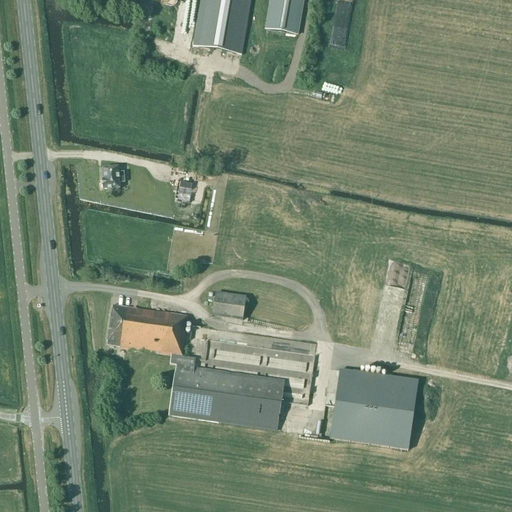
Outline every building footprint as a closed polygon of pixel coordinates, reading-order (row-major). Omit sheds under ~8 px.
[(200,0),(193,48),(241,57),(250,0),(200,0)] [(269,0),(264,31),(297,37),(303,0),(269,0)] [(119,189),(118,184),(124,183),(123,173),(118,174),(117,169),(103,170),(104,181),(102,181),(102,191),(119,189)] [(397,293),(397,280),(382,279),(382,292),(397,293)] [(215,294),(212,316),(242,320),(246,298),(215,294)] [(186,327),(184,326),(185,317),(112,307),(106,346),(119,348),(119,349),(171,357),(169,366),(176,366),(168,416),(276,432),(284,382),(192,368),(195,344),(183,343),(186,327)] [(407,452),(417,383),(340,371),(330,440),(407,452)]
